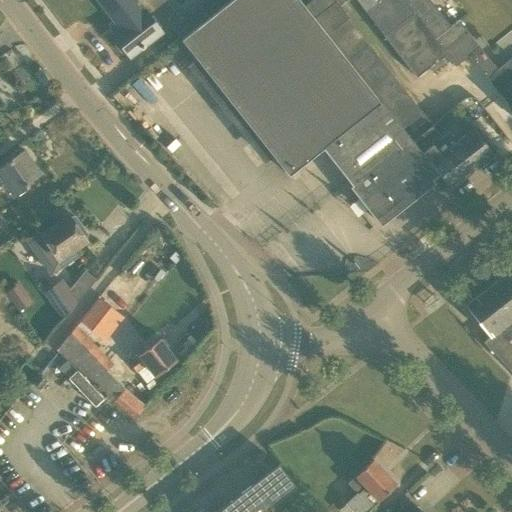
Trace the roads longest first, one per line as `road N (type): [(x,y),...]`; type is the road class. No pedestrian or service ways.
road 1 (tertiary): [(258,344),(245,285),(226,257),(9,0)]
road 2 (tertiary): [(124,511),(248,400),(258,344)]
road 3 (residential): [(511,458),(376,308)]
road 4 (residential): [(376,308),(511,196)]
road 5 (residential): [(258,344),(334,340),(376,308)]
